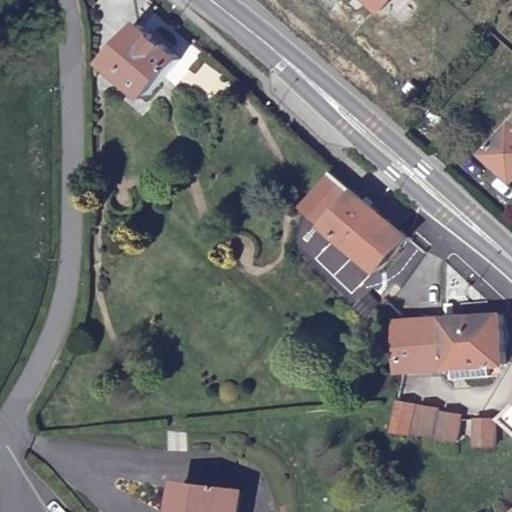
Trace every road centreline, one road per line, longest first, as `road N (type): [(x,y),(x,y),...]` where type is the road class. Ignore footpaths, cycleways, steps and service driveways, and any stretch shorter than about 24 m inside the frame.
road 1 (unclassified): [(66,0),(74,76),(72,278),(55,340),(0,434)]
road 2 (primary): [(210,0),(511,259)]
